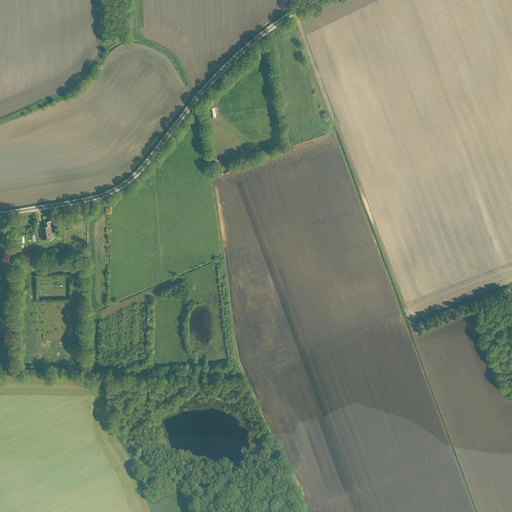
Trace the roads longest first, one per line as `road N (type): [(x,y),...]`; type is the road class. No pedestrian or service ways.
road 1 (unclassified): [(0,213),(88,199),(121,185),(235,56),(312,0)]
road 2 (track): [(407,325),(294,0)]
road 3 (track): [(0,122),(73,88),(110,43),(127,36),(171,53),(197,96)]
